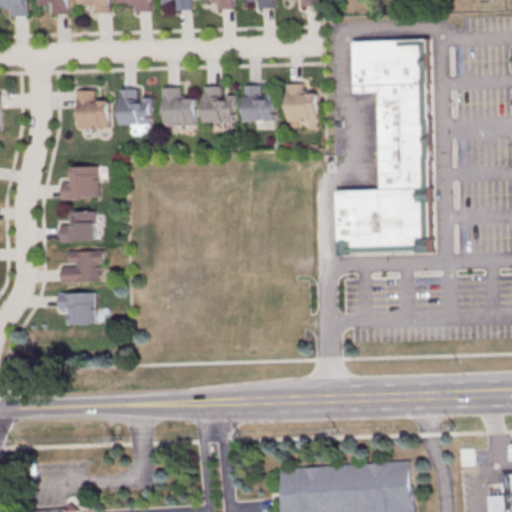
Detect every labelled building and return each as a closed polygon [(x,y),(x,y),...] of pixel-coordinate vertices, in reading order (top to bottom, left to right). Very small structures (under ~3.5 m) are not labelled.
[(0,0),(26,0),(27,16),(11,16),(11,9),(5,9),(5,6),(0,6),(0,0)] [(38,0),(69,0),(69,15),(53,15),(53,9),(47,9),(47,6),(38,6),(38,0)] [(79,0),(110,0),(111,13),(95,13),(95,7),(89,7),(89,4),(80,4),(79,0)] [(120,0),(151,0),(152,12),(136,12),(136,5),(130,5),(129,2),(121,2),(120,0)] [(161,0),(192,0),(193,10),(177,11),(177,4),(170,4),(170,1),(162,1),(161,0)] [(234,0),(235,9),(219,10),(218,3),(212,3),(212,0),(234,0)] [(275,0),(276,9),(259,9),(259,2),(253,2),(253,0),(275,0)] [(318,0),(319,8),(302,8),(302,1),(296,2),(296,0),(318,0)] [(428,38),(436,249),(343,253),(341,189),(386,187),(382,90),(356,91),(355,41),(428,38)] [(277,121),(246,121),(245,84),(261,84),(261,90),(268,90),(268,93),(276,93),(277,121)] [(320,121),(289,122),(288,85),(304,84),(304,91),(311,91),(311,94),(319,94),(320,121)] [(235,122),(204,123),(204,86),(220,85),(220,92),(226,92),(226,95),(235,95),(235,122)] [(153,124),(123,125),(122,87),(139,87),(139,94),(145,94),(145,97),(152,97),(153,124)] [(196,125),(165,126),(164,89),(180,89),(180,95),(187,95),(187,98),(195,98),(196,125)] [(111,128),(80,128),(79,91),(95,91),(95,97),(102,97),(102,100),(110,100),(111,128)] [(73,166),(100,166),(101,197),(80,197),(80,200),(64,200),(64,182),(71,182),(71,175),(74,175),(73,166)] [(71,211),(98,211),(98,242),(78,242),(78,245),(61,245),(61,227),(68,227),(68,220),(71,220),(71,211)] [(69,252),(105,251),(106,264),(101,264),(101,282),(65,283),(64,267),(73,267),(73,262),(69,262),(69,252)] [(60,294),(97,293),(98,324),(71,324),(71,316),(68,316),(68,311),(60,311),(60,294)] [(279,511),(277,469),(412,460),(415,511),(279,511)] [(505,511),(503,474),(511,473),(511,511),(505,511)]
